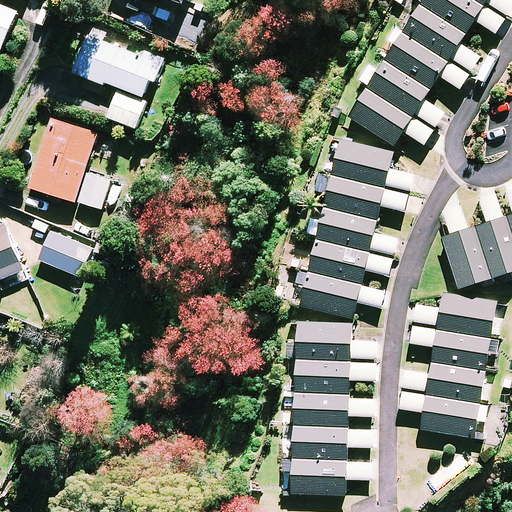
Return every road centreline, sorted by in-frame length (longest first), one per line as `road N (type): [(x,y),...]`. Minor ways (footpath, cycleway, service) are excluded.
road 1 (residential): [(460,167),(403,270),(386,366),(388,499)]
road 2 (residential): [(460,167),(458,124),(511,40)]
